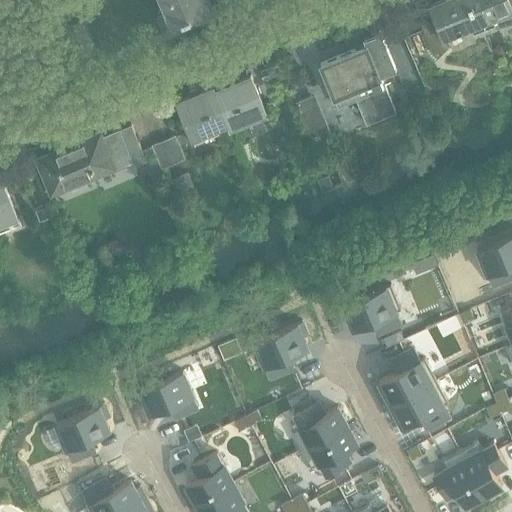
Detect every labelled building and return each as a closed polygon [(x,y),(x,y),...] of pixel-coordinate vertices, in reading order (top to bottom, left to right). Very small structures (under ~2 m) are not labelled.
[(193,9),(211,1),(210,0),(165,0),(172,17),(184,12),(184,13),(193,9)] [(421,24),(433,54),(444,49),(441,40),(458,33),(459,35),(464,33),(463,31),(479,24),(469,0),(440,0),(430,4),(436,20),(422,25),(421,24)] [(511,0),(469,0),(479,24),(495,18),(497,23),(498,24),(511,20),(511,0)] [(365,45),(321,63),(338,106),(357,98),(367,123),(395,111),(381,76),(396,70),(381,33),(367,39),(365,40),(365,42),(365,43),(364,44),(365,45)] [(228,124),(230,129),(267,113),(251,74),(215,89),(228,124)] [(213,85),(176,100),(189,130),(175,135),(175,136),(179,145),(228,124),(215,89),(213,85)] [(61,148),(36,159),(51,196),(133,162),(135,165),(147,160),(132,124),(121,129),(120,128),(73,148),(71,145),(61,149),(61,148)] [(179,145),(175,136),(175,135),(153,144),(162,167),(184,157),(179,145)] [(334,187),(328,175),(326,176),(318,179),(323,192),(334,187)] [(0,224),(18,217),(1,178),(0,178),(0,224)] [(45,208),(36,212),(40,222),(49,217),(45,208)] [(511,232),(477,247),(493,285),(511,276),(511,262),(511,261),(511,232)] [(391,283),(339,305),(344,318),(349,316),(353,327),(373,319),(378,332),(402,322),(397,310),(401,308),(391,283)] [(511,305),(502,310),(511,334),(511,305)] [(470,307),(459,312),(463,322),(475,317),(470,307)] [(302,320),(255,339),(270,377),(294,367),(289,354),(308,346),(304,335),(308,333),(302,320)] [(397,370),(379,380),(383,389),(379,391),(386,405),(436,378),(425,356),(420,358),(414,347),(391,359),(397,370)] [(183,369),(136,389),(141,402),(146,401),(150,412),(169,404),(175,416),(199,406),(183,369)] [(436,378),(386,405),(394,418),(398,416),(403,425),(421,415),(427,427),(450,414),(444,403),(448,400),(436,378)] [(504,387),(493,391),(497,401),(508,397),(505,389),(504,387)] [(508,397),(497,401),(501,412),(511,407),(511,405),(511,404),(508,397)] [(300,426),(292,430),(301,448),(348,423),(338,405),(326,411),(319,400),(294,414),(300,426)] [(497,401),(486,406),(489,414),(490,416),(501,412),(497,401)] [(104,402),(56,422),(72,459),(96,449),(91,436),(110,428),(105,417),(110,415),(104,402)] [(257,408),(246,414),(252,423),(262,418),(257,408)] [(246,414),(236,419),(241,429),(252,423),(246,414)] [(348,423),(301,448),(311,466),(319,461),(326,474),(352,460),(345,448),(357,442),(348,423)] [(477,438),(459,448),(484,494),(502,485),(496,473),(508,466),(494,441),(482,447),(477,438)] [(417,443),(407,449),(412,459),(423,453),(417,443)] [(446,466),(434,473),(448,498),(459,492),(466,504),(484,494),(459,448),(441,458),(446,466)] [(198,476),(186,482),(196,501),(234,480),(217,450),(192,464),(198,476)] [(378,464),(367,469),(372,479),(383,474),(378,464)] [(86,505),(77,511),(123,511),(147,499),(140,486),(136,488),(131,479),(113,489),(106,478),(84,490),(90,502),(86,504),(86,505)] [(234,480),(196,501),(202,511),(245,511),(250,510),(234,480)] [(302,492),(292,498),(297,507),(307,501),(304,495),(302,492)] [(370,501),(352,510),(353,511),(391,511),(387,503),(381,492),(369,499),(370,501)] [(292,498),(281,503),(282,505),(285,511),(287,511),(297,507),(292,498)] [(154,511),(147,499),(123,511),(154,511)] [(307,501),(297,507),(299,511),(310,511),(312,511),(311,508),(307,501)]
